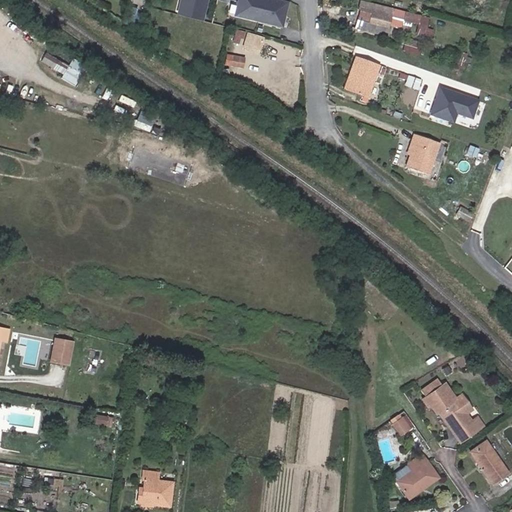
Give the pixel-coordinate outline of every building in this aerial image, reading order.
[(205,20),(210,0),(181,0),(178,13),(205,20)] [(285,30),(290,6),(261,0),(241,0),(238,19),(285,30)] [(399,22),(402,10),(362,0),(359,0),(355,17),(353,27),(385,35),(388,22),(398,25),(399,22)] [(410,3),(408,10),(424,14),(426,7),(410,3)] [(408,10),(402,9),(402,10),(399,22),(408,24),(409,19),(416,22),(423,23),(425,15),(424,14),(408,10)] [(425,27),(428,15),(425,15),(423,23),(416,22),(414,32),(428,36),(430,28),(425,27)] [(244,45),(247,30),(237,28),(235,43),(244,45)] [(262,56),(265,42),(250,38),(247,53),(262,56)] [(404,39),(402,48),(419,53),(419,50),(417,49),(419,42),(404,39)] [(89,64),(76,57),(73,64),(47,50),(42,60),(66,73),(63,78),(78,86),(89,64)] [(369,80),(373,82),(379,65),(355,56),(344,88),(364,96),(369,80)] [(241,70),(242,60),(228,57),(226,67),(241,70)] [(232,87),(239,83),(235,76),(228,80),(232,87)] [(368,97),(373,82),(369,80),(364,96),(368,97)] [(475,113),(479,96),(440,86),(433,112),(455,118),(458,108),(475,113)] [(412,145),(409,154),(405,164),(428,171),(438,142),(412,133),(408,145),(412,145)] [(471,213),(458,206),(454,213),(467,220),(471,213)] [(69,343),(53,339),(49,359),(65,362),(69,343)] [(421,390),(425,396),(441,385),(437,379),(421,390)] [(425,396),(421,398),(427,407),(430,405),(437,416),(440,415),(452,433),(459,429),(464,437),(482,424),(476,415),(470,418),(465,411),(470,407),(460,392),(453,396),(444,382),(441,385),(425,396)] [(403,416),(398,419),(406,429),(410,426),(403,416)] [(406,429),(398,419),(391,424),(399,434),(406,429)] [(458,441),(464,437),(459,429),(452,433),(458,441)] [(506,471),(485,441),(474,448),(483,461),(482,465),(492,481),(506,471)] [(410,469),(396,479),(407,494),(421,484),(422,486),(437,475),(421,452),(405,462),(410,469)] [(141,491),(137,491),(136,500),(168,504),(172,480),(156,478),(157,471),(141,469),(141,476),(143,476),(142,486),(141,491)]
